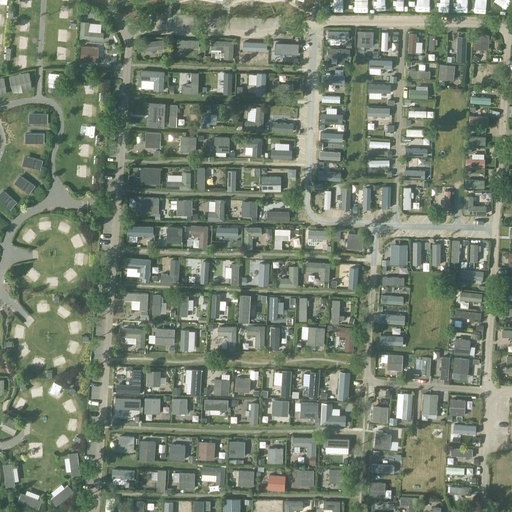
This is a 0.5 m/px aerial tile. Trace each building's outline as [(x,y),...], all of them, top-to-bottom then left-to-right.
[(234,0),(226,0),(226,10),(234,10),(234,0)] [(302,11),(302,0),(290,0),(291,11),(302,11)] [(449,16),(449,0),(441,0),(442,16),(449,16)] [(511,0),(502,0),(501,15),(510,16),(511,0)] [(9,13),(9,21),(29,21),(29,13),(9,13)] [(49,16),(49,23),(67,25),(67,17),(49,16)] [(80,39),(103,41),(104,34),(88,32),(89,22),(81,22),(80,39)] [(8,28),(8,38),(27,38),(27,28),(8,28)] [(358,31),(358,47),(373,48),(374,32),(358,31)] [(417,32),(408,32),(407,50),(416,50),(417,32)] [(47,33),(47,41),(68,41),(68,33),(47,33)] [(457,35),(457,61),(466,61),(467,36),(457,35)] [(474,35),(474,49),(489,50),(489,35),(474,35)] [(163,38),(141,41),(142,50),(164,47),(163,38)] [(8,54),(15,54),(15,49),(23,50),(23,41),(9,41),(8,54)] [(233,59),(233,41),(211,41),(211,49),(224,50),(224,59),(233,59)] [(252,46),(251,62),(266,63),(267,47),(252,46)] [(80,62),(98,63),(99,48),(81,47),(80,62)] [(329,48),(329,57),(349,58),(350,49),(329,48)] [(104,49),(103,62),(115,63),(115,50),(104,49)] [(17,68),(18,60),(6,59),(6,68),(17,68)] [(333,65),(323,64),(322,72),(332,73),(333,65)] [(454,81),(455,66),(440,64),(438,80),(454,81)] [(49,75),(65,75),(64,65),(48,66),(49,75)] [(141,70),(140,80),(154,80),(154,91),(163,92),(164,72),(141,70)] [(408,70),(408,77),(429,78),(430,71),(408,70)] [(32,92),(43,89),(36,72),(26,76),(32,92)] [(182,86),(182,93),(198,94),(198,73),(192,73),(191,86),(182,86)] [(265,96),(266,74),(257,73),(256,95),(265,96)] [(208,90),(209,75),(200,74),(199,89),(208,90)] [(217,79),(216,94),(232,94),(232,79),(228,79),(228,76),(224,76),(224,79),(217,79)] [(15,98),(22,97),(18,79),(11,80),(15,98)] [(272,84),(272,91),(293,92),(293,85),(272,84)] [(409,90),(409,98),(428,98),(428,90),(409,90)] [(170,105),(169,126),(176,126),(177,105),(170,105)] [(202,105),(201,126),(208,127),(209,105),(202,105)] [(145,121),(161,122),(162,108),(146,107),(145,121)] [(246,121),(245,129),(262,131),(264,107),(256,107),(255,122),(246,121)] [(291,108),(289,130),(296,130),(298,109),(291,108)] [(29,112),(29,123),(48,123),(48,113),(29,112)] [(342,123),(342,114),(321,113),(320,122),(342,123)] [(469,116),(469,124),(487,125),(488,117),(469,116)] [(25,132),(25,143),(44,143),(44,133),(25,132)] [(145,147),(161,148),(161,133),(146,132),(145,147)] [(340,142),(341,133),(320,132),(320,141),(340,142)] [(180,151),(196,152),(197,137),(181,136),(180,151)] [(485,145),(485,137),(467,136),(466,144),(485,145)] [(214,151),(229,152),(230,138),(215,137),(214,151)] [(261,157),(262,139),(239,138),(238,146),(253,147),(252,156),(261,157)] [(319,159),(340,160),(340,152),(320,151),(319,159)] [(25,155),(22,165),(41,170),(43,160),(25,155)] [(466,159),(466,167),(484,167),(484,159),(466,159)] [(144,168),(143,183),(160,184),(160,168),(144,168)] [(167,181),(166,189),(190,190),(190,172),(182,172),(182,181),(167,181)] [(318,173),(318,180),(340,181),(340,174),(318,173)] [(20,174),(14,182),(29,194),(35,186),(20,174)] [(261,192),(281,191),(280,176),(261,176),(261,192)] [(465,180),(465,188),(484,188),(484,180),(465,180)] [(3,190),(0,192),(0,199),(4,203),(9,196),(3,190)] [(345,209),(346,193),(336,192),(336,208),(345,209)] [(464,196),(464,214),(486,215),(486,206),(478,206),(473,206),(473,201),(473,197),(473,196),(470,196),(465,196),(464,196)] [(144,197),(144,212),(159,213),(159,198),(144,197)] [(177,200),(177,215),(193,215),(192,200),(177,200)] [(224,221),(224,200),(215,200),(215,212),(208,211),(208,221),(224,221)] [(243,202),(242,216),(258,217),(258,202),(243,202)] [(267,211),(267,220),(289,220),(289,211),(267,211)] [(126,226),(126,234),(149,235),(149,228),(126,226)] [(207,248),(208,227),(191,226),(190,234),(199,234),(199,247),(207,248)] [(166,242),(181,243),(183,228),(168,227),(166,242)] [(216,227),(216,235),(238,235),(238,228),(216,227)] [(261,236),(261,228),(244,228),(244,249),(252,249),(252,236),(261,236)] [(289,240),(290,230),(275,229),(274,248),(281,248),(282,239),(289,240)] [(309,230),(308,238),(331,239),(331,230),(309,230)] [(348,234),(347,248),(363,250),(364,235),(348,234)] [(391,244),(390,264),(407,264),(407,245),(391,244)] [(126,268),(142,269),(141,278),(148,279),(150,260),(127,259),(126,268)] [(161,274),(160,282),(178,283),(179,260),(171,260),(170,275),(161,274)] [(202,260),(200,282),(207,283),(209,261),(202,260)] [(254,280),(254,286),(262,287),(262,286),(268,286),(269,262),(262,262),(261,280),(254,280)] [(307,262),(306,271),(320,271),(320,281),(328,281),(330,264),(307,262)] [(297,287),(298,266),(289,266),(289,279),(280,279),(280,287),(297,287)] [(350,267),(348,288),(357,289),(358,268),(350,267)] [(125,292),(124,300),(140,300),(139,309),(147,310),(148,294),(125,292)] [(481,302),(481,294),(460,292),(460,300),(481,302)] [(160,297),(160,295),(153,294),(152,314),(159,314),(160,302),(162,302),(163,297),(160,297)] [(181,295),(180,316),(187,317),(188,295),(181,295)] [(332,300),(331,323),(339,324),(340,300),(332,300)] [(240,304),(239,318),(254,318),(254,305),(240,304)] [(455,310),(454,317),(480,320),(481,313),(455,310)] [(381,315),(381,322),(402,324),(402,317),(381,315)] [(180,326),(180,343),(193,343),(192,325),(180,326)] [(264,348),(265,326),(247,325),(246,335),(255,335),(255,348),(264,348)] [(236,350),(236,327),(218,326),(218,335),(227,335),(227,350),(236,350)] [(337,327),(337,336),(346,336),(345,351),(354,351),(355,329),(337,327)] [(144,347),(145,330),(122,328),(122,337),(136,338),(136,347),(144,347)] [(156,328),(155,344),(174,344),(175,329),(156,328)] [(198,328),(197,349),(204,349),(205,328),(198,328)] [(307,344),(324,344),(325,329),(308,328),(307,344)] [(286,329),(284,350),(292,351),(293,330),(286,329)] [(402,345),(403,336),(380,336),(379,344),(402,345)] [(459,351),(459,358),(477,360),(477,352),(459,351)] [(401,370),(402,355),(387,354),(387,369),(401,370)] [(442,356),(440,379),(448,379),(449,357),(442,356)] [(423,357),(421,378),(429,378),(430,357),(423,357)] [(117,369),(116,388),(123,388),(124,370),(117,369)] [(203,369),(202,390),(211,391),(211,370),(203,369)] [(272,369),(263,369),(263,392),(272,392),(272,369)] [(322,369),(323,390),(335,389),(335,369),(322,369)] [(282,370),(281,396),(289,396),(291,371),(282,370)] [(147,371),(147,386),(160,386),(160,372),(147,371)] [(189,372),(187,393),(195,393),(196,372),(189,372)] [(319,372),(311,372),(310,396),(317,397),(319,372)] [(337,392),(336,397),(338,397),(338,399),(346,399),(348,374),(340,374),(339,392),(337,392)] [(235,391),(250,392),(251,379),(236,378),(235,391)] [(215,379),(214,394),(229,395),(230,380),(215,379)] [(41,387),(30,390),(32,397),(43,394),(41,387)] [(409,418),(411,394),(403,394),(402,417),(407,418),(407,421),(409,421),(409,418)] [(423,395),(422,413),(437,414),(438,396),(423,395)] [(146,398),(145,414),(160,414),(160,398),(146,398)] [(172,398),(171,413),(187,414),(187,398),(172,398)] [(451,399),(450,414),(464,415),(465,400),(451,399)] [(213,415),(229,415),(229,401),(214,400),(213,415)] [(288,416),(289,401),(276,400),(275,402),(273,401),(273,407),(275,407),(275,415),(288,416)] [(125,401),(124,416),(132,416),(132,419),(137,419),(137,417),(139,417),(140,402),(125,401)] [(500,418),(505,403),(498,401),(493,416),(500,418)] [(257,424),(258,404),(255,402),(251,403),(250,424),(253,425),(257,424)] [(300,418),(318,418),(318,403),(301,403),(300,418)] [(388,423),(388,408),(373,407),(372,422),(388,423)] [(345,423),(345,415),(320,415),(321,422),(345,423)] [(462,439),(463,424),(449,423),(448,439),(462,439)] [(374,448),(390,449),(392,434),(383,433),(384,431),(378,430),(378,432),(376,432),(374,448)] [(133,452),(134,437),(119,436),(118,451),(133,452)] [(315,456),(316,438),(293,438),(292,446),(307,447),(307,456),(315,456)] [(326,438),(326,447),(349,447),(350,439),(326,438)] [(230,441),(229,456),(244,457),(244,442),(230,441)] [(141,459),(141,460),(145,460),(145,459),(155,459),(155,442),(140,442),(140,459),(141,459)] [(199,442),(198,460),(214,461),(215,443),(199,442)] [(170,445),(169,459),(184,461),(185,446),(170,445)] [(267,448),(267,463),(282,463),(283,448),(267,448)] [(451,449),(451,456),(472,457),(472,450),(451,449)] [(77,453),(68,454),(71,476),(80,475),(77,453)] [(372,459),(372,466),(394,468),(394,461),(372,459)] [(12,462),(3,463),(6,485),(15,484),(12,462)] [(143,463),(144,479),(157,478),(156,463),(143,463)] [(224,485),(225,468),(202,466),(201,474),(216,475),(216,484),(224,485)] [(158,470),(157,491),(164,492),(166,470),(158,470)] [(298,470),(298,485),(313,486),(314,470),(298,470)] [(330,470),(330,483),(344,483),(344,470),(330,470)] [(239,471),(238,485),(245,486),(245,488),(249,488),(249,486),(254,486),(254,471),(239,471)] [(179,473),(179,488),(194,488),(195,473),(179,473)] [(268,489),(284,491),(286,476),(269,475),(268,489)] [(370,482),(369,497),(384,498),(385,483),(370,482)] [(67,485),(50,499),(56,506),(73,492),(67,485)] [(450,487),(450,494),(471,495),(471,488),(450,487)] [(21,493),(18,502),(38,510),(42,501),(21,493)] [(415,511),(416,498),(400,497),(400,504),(409,505),(408,511),(415,511)] [(234,511),(235,499),(224,499),(223,511),(234,511)] [(106,500),(105,511),(113,511),(114,500),(106,500)] [(137,501),(136,511),(143,511),(143,508),(146,508),(146,504),(143,504),(144,501),(137,501)] [(302,501),(285,501),(284,511),(293,511),(293,510),(302,510),(302,501)] [(312,508),(312,501),(306,502),(306,511),(318,511),(318,508),(312,508)] [(324,501),(323,509),(332,509),(332,511),(339,511),(340,502),(324,501)] [(194,502),(194,511),(202,511),(202,502),(194,502)] [(165,503),(164,511),(179,511),(180,503),(165,503)] [(255,503),(254,511),(261,511),(262,510),(269,510),(269,503),(255,503)]
